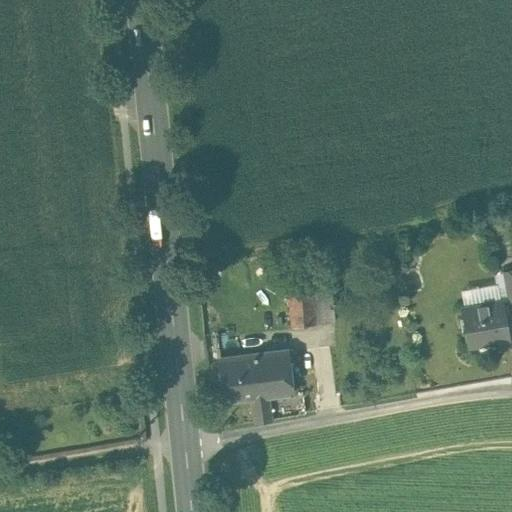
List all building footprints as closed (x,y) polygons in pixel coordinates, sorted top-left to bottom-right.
[(511,269),(502,271),(507,301),(511,299),(511,269)] [(363,281),(345,283),(346,295),(364,293),(363,281)] [(310,285),(300,286),(300,292),(289,293),(291,324),(315,323),(313,290),(311,291),(310,285)] [(332,289),(313,290),(315,323),(334,321),(332,289)] [(501,300),(462,307),(469,344),(508,337),(501,300)] [(286,350),(220,359),(224,400),(251,397),(254,422),(271,420),(268,394),(291,391),(286,350)]
